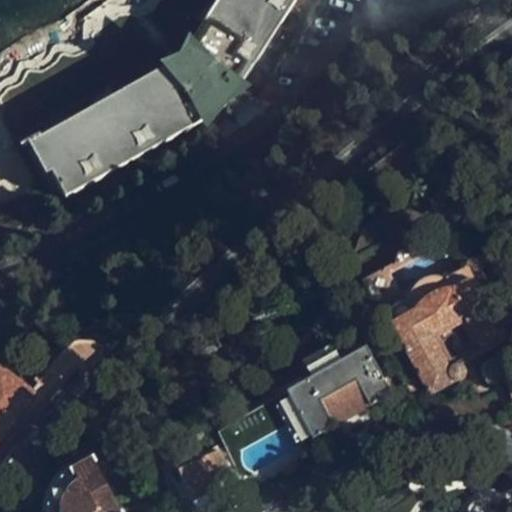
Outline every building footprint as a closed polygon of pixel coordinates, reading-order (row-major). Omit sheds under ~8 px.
[(298,0),(234,0),(189,72),(43,150),(68,196),(228,110),(298,0)] [(371,288),(384,314),(474,265),(454,230),(366,279),(371,288)] [(482,279),(474,265),(384,314),(430,397),(466,378),(468,374),(467,368),(460,366),(447,373),(426,335),(464,314),(485,352),(503,341),(480,299),(472,284),(482,279)] [(490,294),(482,279),(472,284),(480,299),(490,294)] [(485,352),(464,314),(426,335),(447,373),(460,365),(485,352)] [(370,407),(389,396),(364,351),(286,394),(311,439),(331,428),(326,419),(365,397),(370,407)] [(0,443),(34,395),(0,370),(0,443)] [(331,428),(370,407),(365,397),(326,419),(331,428)] [(178,475),(194,504),(218,491),(215,485),(230,477),(217,453),(178,475)] [(115,511),(88,464),(62,479),(53,494),(49,510),(49,511),(115,511)] [(401,511),(394,496),(367,509),(368,511),(401,511)]
